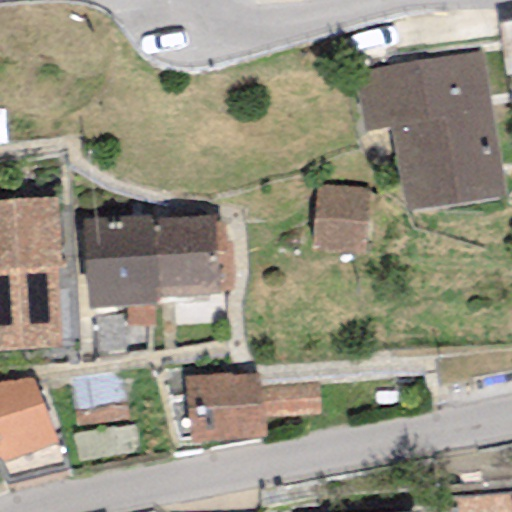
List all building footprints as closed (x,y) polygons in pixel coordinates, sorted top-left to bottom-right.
[(480,52),(353,73),(362,131),(391,127),(405,213),(504,197),(480,52)] [(365,190),(315,189),(313,248),(363,249),(365,190)] [(0,272),(57,269),(53,201),(0,203),(0,272)] [(151,216),(81,221),(87,309),(157,305),(156,300),(151,221),(151,216)] [(214,218),(151,221),(156,300),(219,296),(214,218)] [(57,269),(0,272),(0,350),(60,348),(57,269)] [(231,374),(183,378),(190,445),(264,438),(262,418),(262,415),(260,389),(258,374),(232,377),(231,374)] [(57,442),(30,380),(0,384),(0,460),(1,463),(57,442)] [(262,415),(262,418),(320,413),(317,383),(260,389),(262,415)] [(511,511),(511,494),(448,497),(448,511),(511,511)]
